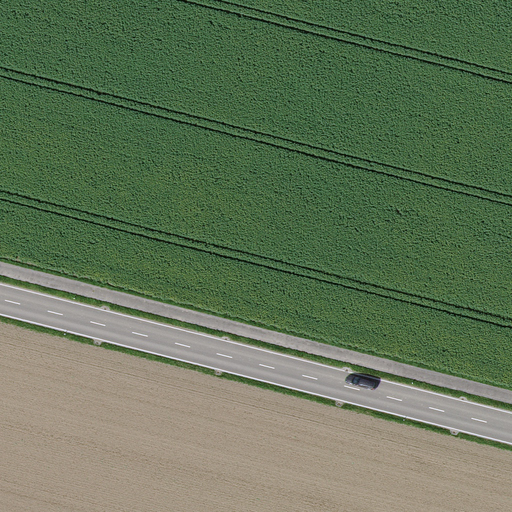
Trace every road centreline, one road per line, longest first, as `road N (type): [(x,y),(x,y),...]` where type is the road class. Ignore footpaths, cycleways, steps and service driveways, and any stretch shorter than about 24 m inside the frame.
road 1 (track): [(511,402),(0,272)]
road 2 (primary): [(0,298),(511,428)]
